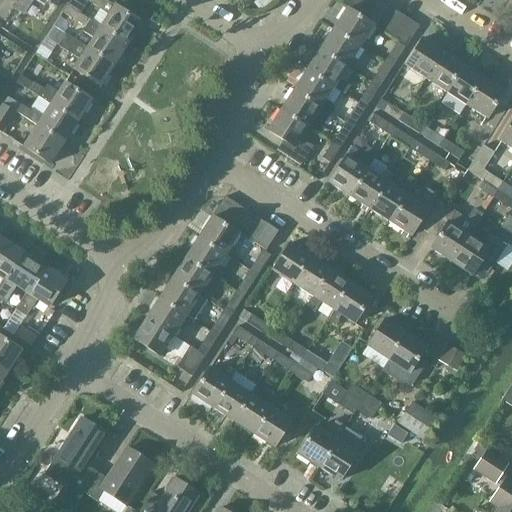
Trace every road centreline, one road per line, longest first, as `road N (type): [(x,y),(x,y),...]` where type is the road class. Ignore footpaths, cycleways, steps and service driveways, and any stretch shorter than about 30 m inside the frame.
road 1 (residential): [(452,318),(205,161)]
road 2 (residential): [(290,511),(67,373)]
road 3 (residential): [(112,261),(146,251),(205,161)]
road 4 (residential): [(112,261),(0,190)]
road 5 (residential): [(205,161),(211,125),(255,47)]
road 6 (residential): [(67,373),(107,302),(112,261)]
road 7 (residential): [(0,475),(67,373)]
